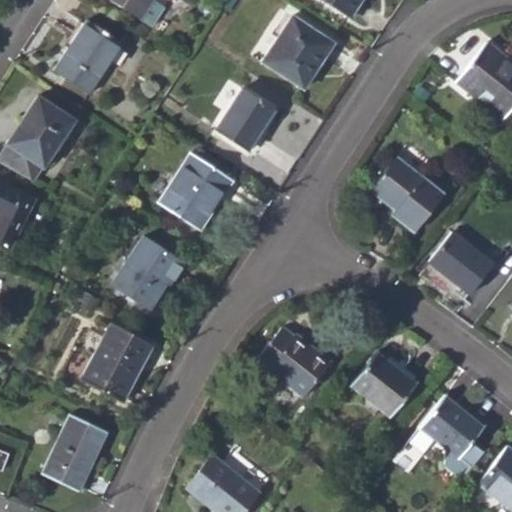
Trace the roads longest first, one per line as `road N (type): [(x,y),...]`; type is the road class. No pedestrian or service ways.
road 1 (residential): [(282,243),(417,33),(446,10),(479,0)]
road 2 (residential): [(125,511),(184,394),(282,243)]
road 3 (residential): [(282,243),(367,282),(511,389)]
